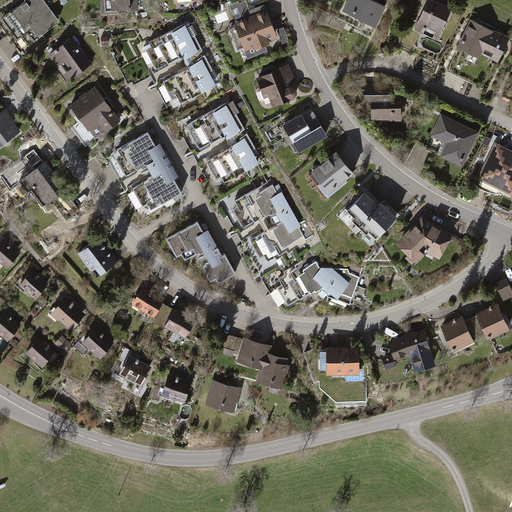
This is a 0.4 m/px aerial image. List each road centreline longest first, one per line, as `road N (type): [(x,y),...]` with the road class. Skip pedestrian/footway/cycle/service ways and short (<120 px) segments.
road 1 (residential): [(0,66),(138,250),(193,293),(261,321),(320,328),(387,319),(471,278),(509,233)]
road 2 (tertiary): [(0,395),(87,438),(154,456),(200,458),(244,456),(511,388)]
road 3 (residential): [(509,233),(398,176),(353,133),(318,82)]
road 4 (residential): [(318,82),(358,66),(392,68),(511,125)]
